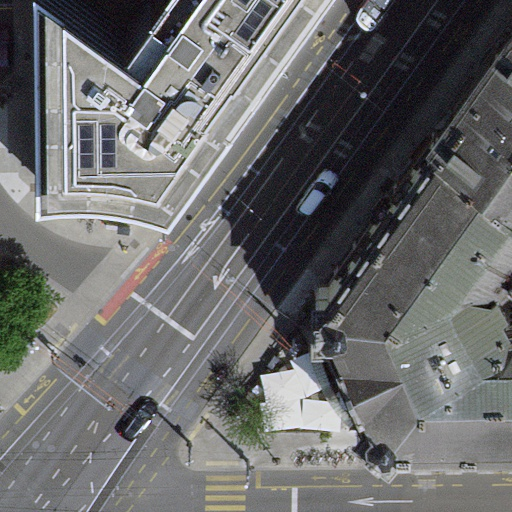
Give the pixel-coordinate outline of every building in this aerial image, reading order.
[(151,46),(88,0),(40,0),(42,184),(74,181),(100,180),(134,185),(167,194),(233,102),(151,46)] [(183,0),(151,46),(233,102),(307,0),(183,0)] [(511,26),(438,130),(511,184),(511,26)] [(511,254),(511,184),(438,130),(316,298),(337,328),(348,352),(500,285),(494,270),(511,254)] [(511,426),(511,297),(509,299),(500,285),(348,352),(366,395),(372,425),(375,428),(511,426)]
